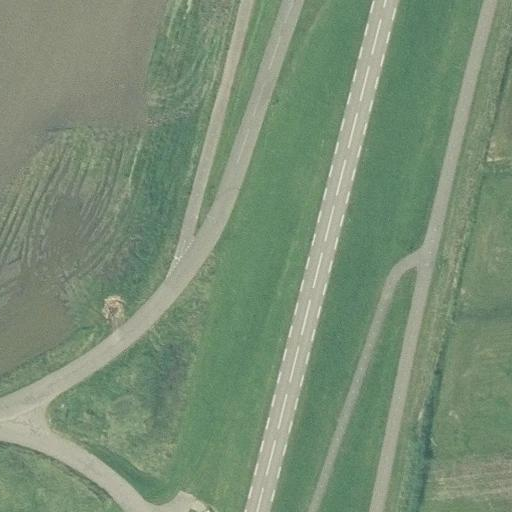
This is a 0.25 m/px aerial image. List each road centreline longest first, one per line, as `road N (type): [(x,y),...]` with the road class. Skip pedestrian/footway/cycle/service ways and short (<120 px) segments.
road 1 (secondary): [(252,511),(381,0)]
road 2 (tertiary): [(291,0),(215,220),(174,280)]
road 3 (tertiary): [(0,414),(129,330),(174,280)]
road 4 (tertiary): [(140,511),(126,490),(85,459),(0,416)]
